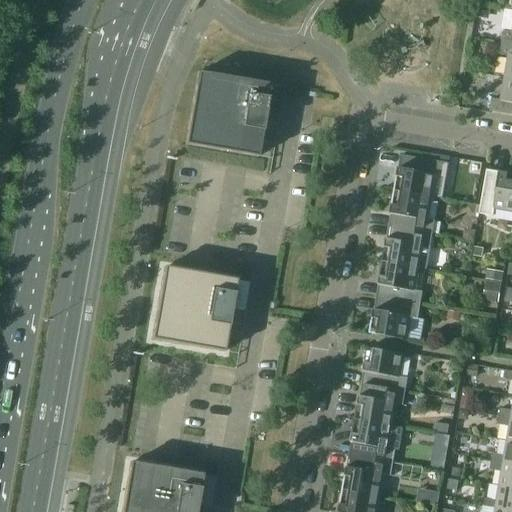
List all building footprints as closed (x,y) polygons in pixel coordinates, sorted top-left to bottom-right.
[(477,6),(475,16),(488,18),(489,8),(477,6)] [(511,32),(505,31),(503,43),(511,44),(511,32)] [(511,57),(507,79),(511,79),(511,44),(503,43),(501,55),(511,57)] [(198,72),(185,145),(258,158),(270,85),(198,72)] [(511,79),(507,79),(503,101),(493,99),(490,111),(511,115),(511,79)] [(431,154),(430,160),(449,163),(450,158),(431,154)] [(399,168),(395,191),(432,198),(443,200),(449,163),(446,163),(402,155),(401,157),(405,158),(403,169),(399,168)] [(495,210),(511,212),(511,174),(511,177),(488,174),(489,170),(487,170),(480,214),(494,217),(495,210)] [(395,191),(391,215),(395,215),(393,227),(433,234),(436,221),(429,219),(432,198),(395,191)] [(387,239),(383,262),(420,269),(427,270),(433,234),(393,227),(390,240),(387,239)] [(464,240),(474,241),(475,231),(466,229),(464,240)] [(475,248),(473,256),(481,258),(483,250),(475,248)] [(383,262),(379,285),(382,286),(380,298),(421,305),(423,292),(416,291),(420,269),(383,262)] [(151,340),(224,353),(236,280),(164,267),(151,340)] [(487,271),(486,279),(501,282),(503,274),(487,271)] [(484,301),(497,303),(500,284),(487,282),(484,301)] [(375,310),(371,334),(408,340),(408,338),(412,318),(419,319),(421,305),(380,298),(378,310),(375,310)] [(458,317),(448,315),(447,322),(457,324),(458,317)] [(368,348),(364,372),(367,373),(365,385),(406,392),(408,378),(401,377),(405,354),(368,348)] [(469,364),(467,375),(477,377),(479,366),(469,364)] [(360,396),(356,420),(393,426),(397,404),(404,405),(406,392),(365,385),(363,397),(360,396)] [(461,408),(470,410),(473,391),(464,389),(461,408)] [(511,410),(501,409),(500,417),(511,418),(511,410)] [(460,419),(467,420),(468,412),(461,411),(460,419)] [(511,418),(500,417),(498,425),(510,427),(507,441),(511,441),(511,418)] [(356,420),(352,443),(355,444),(353,456),(394,463),(396,449),(401,450),(405,428),(393,426),(356,420)] [(448,434),(449,427),(436,425),(435,432),(448,434)] [(493,454),(492,462),(511,465),(511,441),(507,441),(505,456),(493,454)] [(348,467),(343,491),(381,497),(384,475),(391,476),(394,463),(353,456),(351,468),(348,467)] [(432,457),(430,469),(444,471),(446,459),(432,457)] [(121,511),(196,511),(203,475),(130,462),(121,511)] [(511,465),(492,462),(490,470),(502,472),(500,486),(511,488),(511,465)] [(453,469),(452,477),(461,478),(462,471),(453,469)] [(449,478),(447,490),(457,492),(459,480),(449,478)] [(485,498),(484,506),(511,511),(511,488),(500,486),(497,500),(485,498)] [(377,511),(381,497),(343,491),(339,511),(377,511)] [(429,492),(427,504),(437,506),(440,493),(429,492)]
